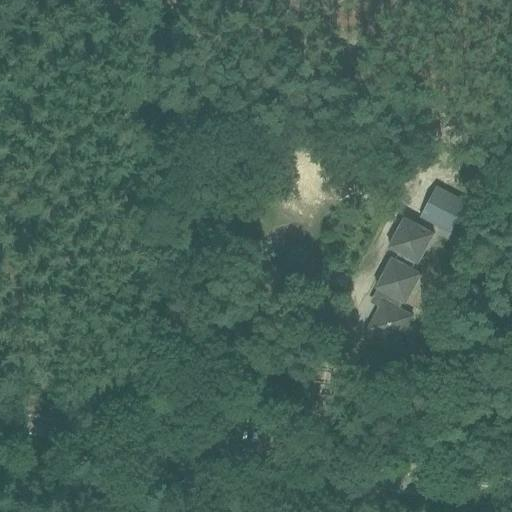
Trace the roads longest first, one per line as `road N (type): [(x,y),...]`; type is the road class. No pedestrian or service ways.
road 1 (tertiary): [(511,499),(0,418)]
road 2 (track): [(312,468),(340,326),(430,165),(433,0)]
road 3 (track): [(201,451),(204,433),(150,333),(131,212),(134,78),(184,35)]
